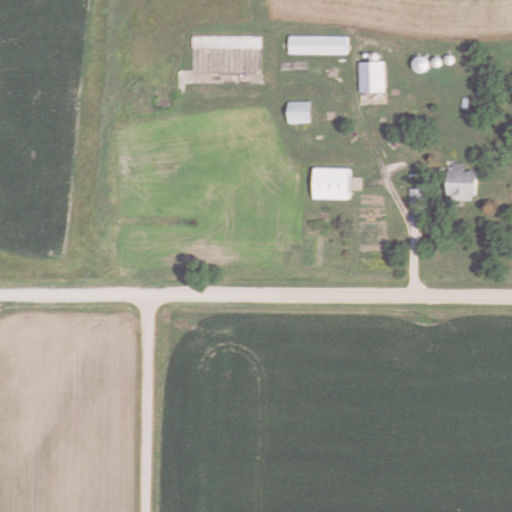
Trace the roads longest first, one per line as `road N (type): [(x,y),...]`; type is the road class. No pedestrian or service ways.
road 1 (residential): [(511,297),(0,296)]
road 2 (residential): [(146,511),(149,296)]
